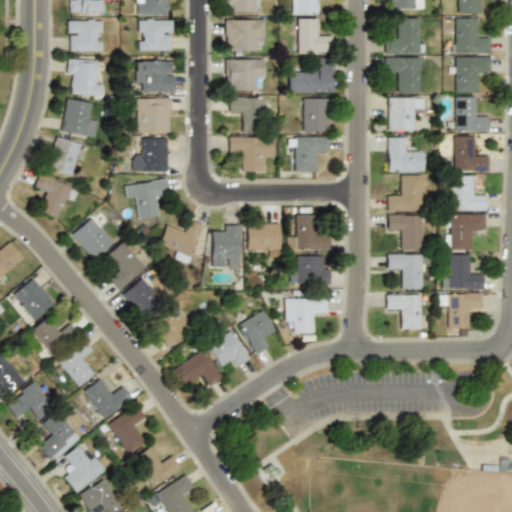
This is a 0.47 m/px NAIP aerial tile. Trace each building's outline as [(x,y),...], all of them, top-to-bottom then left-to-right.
[(65,0),(65,13),(98,13),(98,0),(65,0)] [(134,0),(134,15),(169,15),(169,0),(134,0)] [(251,12),(251,1),(261,1),(261,0),(222,0),(222,12),(251,12)] [(288,0),(288,14),(318,14),(318,0),(288,0)] [(383,0),(383,9),(419,9),(419,0),(383,0)] [(452,0),(452,13),(477,13),(477,0),(452,0)] [(380,41),(380,52),(419,52),(419,17),(390,17),(390,41),(380,41)] [(448,17),(448,52),(485,52),(485,39),(475,39),(475,17),(448,17)] [(290,52),(328,52),(328,30),(318,30),(318,18),(290,18),(290,52)] [(99,51),(99,19),(65,19),(65,51),(99,51)] [(170,19),(135,19),(135,51),(170,51),(170,19)] [(252,51),(252,40),(262,40),(262,19),(222,19),(222,51),(252,51)] [(416,92),(416,56),(380,56),(380,69),(390,69),(390,92),(416,92)] [(450,56),(450,92),(474,92),(474,69),(485,69),(485,56),(450,56)] [(285,68),(285,92),(331,92),(331,57),(310,57),(310,68),(285,68)] [(95,95),(95,58),(64,58),(63,94),(95,95)] [(223,58),(223,90),(252,90),(252,79),(261,79),(261,58),(223,58)] [(170,59),(131,59),(131,82),(140,82),(140,92),(170,92),(170,59)] [(384,131),(409,131),(409,107),(419,107),(419,95),(384,95),(384,131)] [(168,133),(168,96),(126,96),(126,108),(137,108),(137,133),(168,133)] [(228,96),(228,108),(238,108),(238,131),(261,131),(261,96),(228,96)] [(483,131),(483,118),(472,118),(472,96),(449,96),(449,131),(483,131)] [(95,114),(85,113),(87,101),(63,97),(58,131),(92,136),(95,114)] [(300,97),(300,131),(323,131),(323,97),(300,97)] [(43,168),(69,176),(79,143),(53,135),(43,168)] [(291,171),(316,171),(316,147),(326,147),(326,135),(291,135),(291,171)] [(449,170),(483,170),(483,158),(472,158),(472,135),(449,135),(449,170)] [(263,136),(225,136),(225,148),(236,148),(236,171),(263,171),(263,136)] [(384,136),(384,171),(420,171),(420,149),(403,149),(403,136),(384,136)] [(165,171),(165,137),(138,137),(138,157),(129,157),(129,171),(165,171)] [(55,218),(63,197),(71,199),(75,187),(37,172),(32,185),(42,188),(34,210),(55,218)] [(447,209),(482,209),(482,196),(471,196),(470,174),(447,175),(447,209)] [(419,175),(395,175),(395,198),(384,198),(384,210),(419,210),(419,175)] [(137,217),(158,215),(155,190),(165,189),(164,179),(122,183),(123,196),(135,195),(137,217)] [(441,250),(471,250),(471,228),(482,228),(482,213),(441,213),(441,250)] [(326,249),(326,232),(312,231),(312,214),(293,214),(293,237),(284,237),(284,249),(326,249)] [(395,227),(395,249),(419,249),(419,214),(384,214),(384,227),(395,227)] [(111,242),(91,216),(68,233),(88,260),(111,242)] [(156,242),(173,248),(170,257),(185,262),(200,224),(189,220),(186,229),(163,221),(156,242)] [(243,223),(243,251),(277,251),(277,223),(243,223)] [(236,266),(236,225),(217,225),(217,235),(208,235),(208,266),(236,266)] [(115,273),(107,279),(115,289),(143,269),(122,240),(101,255),(115,273)] [(0,274),(20,258),(6,241),(0,245),(0,274)] [(394,288),(419,288),(420,254),(384,253),(384,266),(394,266),(394,288)] [(469,253),(442,253),(442,289),(480,289),(480,276),(469,276),(469,253)] [(291,284),(325,283),(325,255),(290,255),(291,284)] [(9,294),(30,319),(51,302),(30,276),(9,294)] [(119,295),(139,317),(158,300),(137,277),(119,295)] [(447,334),(468,334),(467,306),(478,306),(478,292),(436,293),(437,307),(447,306),(447,334)] [(420,294),(383,294),(383,306),(394,306),(394,328),(420,328),(420,294)] [(283,297),(283,323),(292,323),(292,332),(313,332),(313,308),(323,308),(323,297),(283,297)] [(164,348),(191,325),(172,304),(155,319),(161,326),(152,333),(164,348)] [(235,324),(252,353),(269,343),(263,333),(272,328),(260,309),(235,324)] [(64,322),(57,329),(44,316),(28,331),(48,353),(72,331),(64,322)] [(225,359),(232,368),(247,357),(227,329),(204,346),(217,365),(225,359)] [(79,355),(88,348),(80,340),(55,363),(76,386),(93,370),(79,355)] [(219,376),(199,348),(172,367),(186,385),(201,374),(209,384),(219,376)] [(0,381),(1,381),(8,390),(20,380),(0,354),(0,381)] [(80,390),(101,418),(129,398),(120,386),(112,393),(99,376),(80,390)] [(50,408),(32,384),(4,405),(16,420),(28,410),(35,420),(50,408)] [(104,423),(124,453),(144,439),(132,421),(141,415),(133,404),(104,423)] [(76,439),(53,411),(38,423),(46,432),(34,443),(50,462),(76,439)] [(61,457),(69,469),(59,476),(72,493),(102,471),(80,442),(61,457)] [(129,457),(148,487),(178,467),(171,455),(162,461),(151,444),(129,457)] [(182,493),(191,486),(182,473),(152,493),(164,511),(188,511),(193,509),(182,493)] [(113,511),(120,508),(101,478),(75,494),(86,511),(113,511)]
